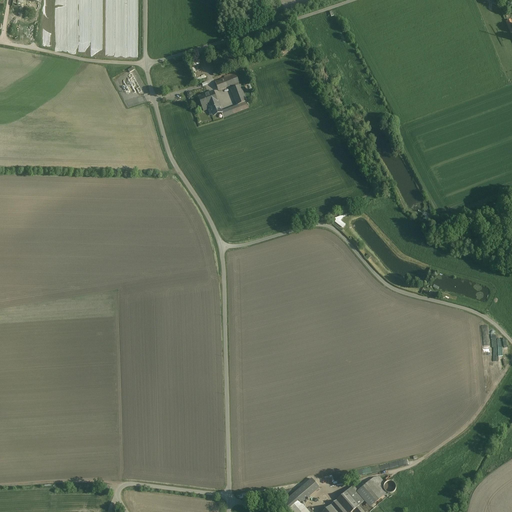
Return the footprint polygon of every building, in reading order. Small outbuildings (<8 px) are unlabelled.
[(245,71),(240,74),(246,91),(252,89),(245,71)] [(235,74),(215,82),(218,91),(232,86),(239,83),(235,74)] [(239,83),(232,86),(233,88),(231,89),(237,105),(246,102),(239,83)] [(214,92),(198,97),(204,111),(209,109),(208,107),(210,106),(218,103),(214,92)] [(237,105),(221,111),(224,118),(249,109),(246,102),(237,105)] [(218,103),(210,106),(213,115),(221,111),(218,103)] [(373,478),(363,487),(377,503),(386,494),(382,489),(385,483),(379,477),(373,478)] [(312,479),(284,503),(291,511),(308,511),(301,504),(320,488),(312,479)] [(353,487),(323,511),(352,511),(354,511),(355,511),(363,511),(359,507),(366,501),(353,487)] [(363,487),(357,493),(371,508),(377,503),(363,487)]
